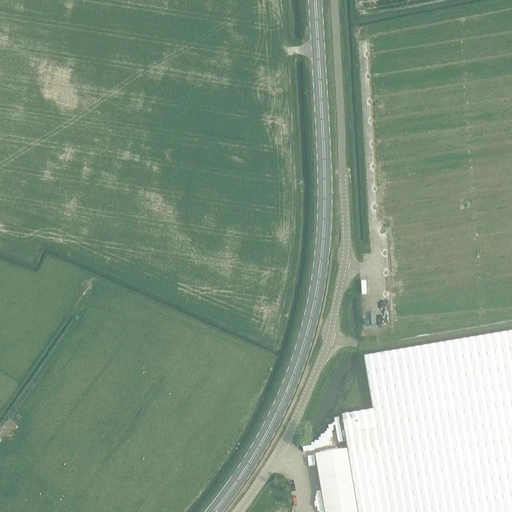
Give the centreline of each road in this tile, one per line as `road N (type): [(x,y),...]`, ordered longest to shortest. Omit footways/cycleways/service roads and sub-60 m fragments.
road 1 (secondary): [(213,511),(275,415),(313,306),(324,206),(314,0)]
road 2 (unclassified): [(237,511),(280,448),(326,345),(345,235)]
